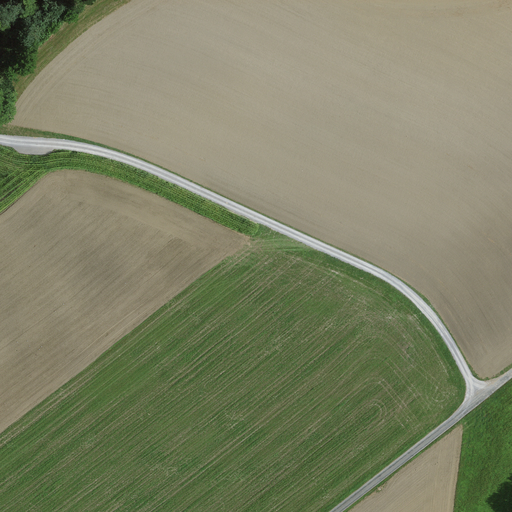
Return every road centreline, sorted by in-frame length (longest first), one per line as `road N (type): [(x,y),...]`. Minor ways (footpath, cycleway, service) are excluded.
road 1 (track): [(0,139),(99,148),(135,160),(390,277),(447,334),(482,392)]
road 2 (unclassified): [(511,371),(330,511)]
